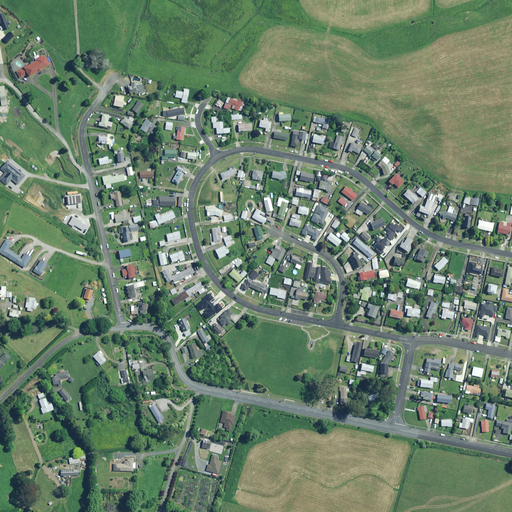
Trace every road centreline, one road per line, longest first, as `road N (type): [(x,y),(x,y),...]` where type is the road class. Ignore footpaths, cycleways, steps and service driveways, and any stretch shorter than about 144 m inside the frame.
road 1 (residential): [(217,157),(255,149),(335,165),(429,234),(511,255)]
road 2 (residential): [(394,428),(198,387),(181,373),(162,334),(122,328)]
road 3 (residential): [(336,325),(245,304),(204,265),(189,205),(199,174),(217,157)]
road 4 (residential): [(122,328),(81,134),(114,77)]
road 5 (residential): [(122,328),(60,343),(0,399)]
road 6 (residential): [(336,325),(343,283),(335,263),(274,230)]
road 7 (residential): [(511,452),(394,428)]
